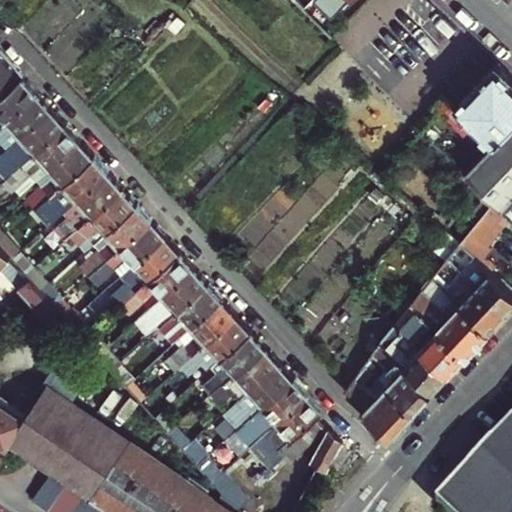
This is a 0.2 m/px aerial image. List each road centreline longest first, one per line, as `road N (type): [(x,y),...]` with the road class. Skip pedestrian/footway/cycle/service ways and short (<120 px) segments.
road 1 (residential): [(0,25),(403,463)]
road 2 (secondary): [(511,348),(403,463)]
